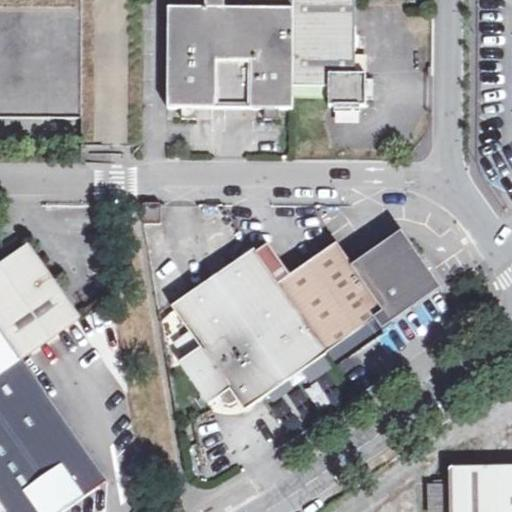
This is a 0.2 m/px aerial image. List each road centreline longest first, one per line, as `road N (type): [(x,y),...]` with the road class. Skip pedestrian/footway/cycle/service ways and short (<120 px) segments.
road 1 (unclassified): [(0,181),(452,181)]
road 2 (secondary): [(265,511),(511,344)]
road 3 (residential): [(452,181),(454,0)]
